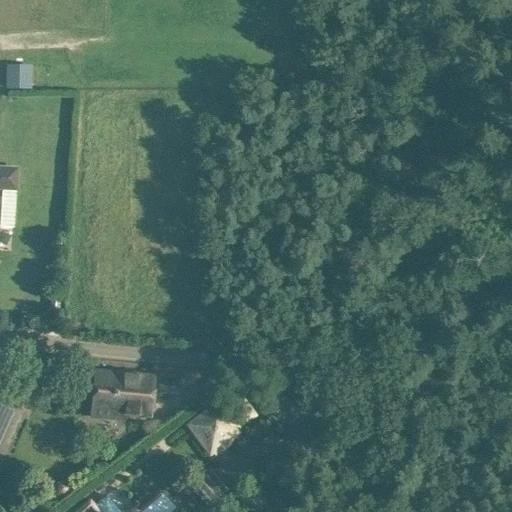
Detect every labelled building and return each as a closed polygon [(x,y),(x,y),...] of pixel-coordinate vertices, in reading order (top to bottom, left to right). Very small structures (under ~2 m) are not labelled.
[(0,198),(2,197),(3,193),(4,188),(15,189),(16,169),(0,168),(0,198)] [(95,372),(92,405),(91,416),(123,418),(124,414),(149,416),(153,377),(95,372)] [(217,404),(189,425),(210,453),(212,451),(214,454),(230,442),(228,439),(238,432),(235,428),(253,415),(243,401),(225,415),(217,404)] [(0,441),(14,409),(0,402),(0,441)] [(274,433),(246,452),(251,459),(278,440),(274,433)] [(105,480),(95,487),(99,491),(109,484),(105,480)] [(58,482),(55,485),(54,488),(54,491),(56,494),(59,496),(62,497),(66,496),(68,494),(70,490),(69,487),(68,484),(65,482),(61,481),(58,482)] [(210,502),(193,483),(190,485),(207,505),(210,502)] [(285,511),(285,490),(240,490),(241,511),(285,511)] [(121,511),(106,495),(92,507),(89,503),(85,506),(82,503),(71,511),(121,511)] [(169,511),(173,509),(165,500),(151,511),(169,511)]
